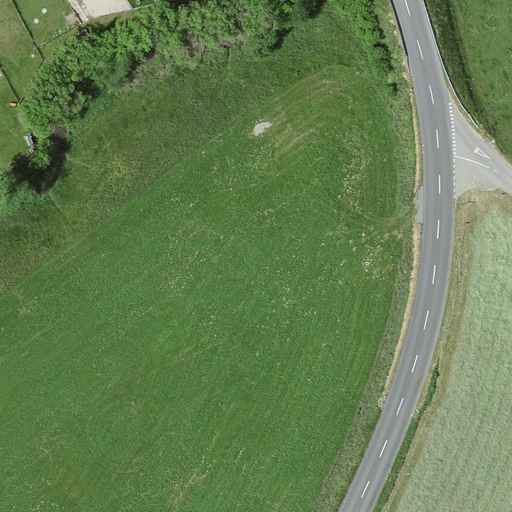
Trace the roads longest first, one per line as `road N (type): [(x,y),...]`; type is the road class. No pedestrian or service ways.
road 1 (tertiary): [(438,151),(424,326),(354,511)]
road 2 (tertiary): [(405,0),(438,151)]
